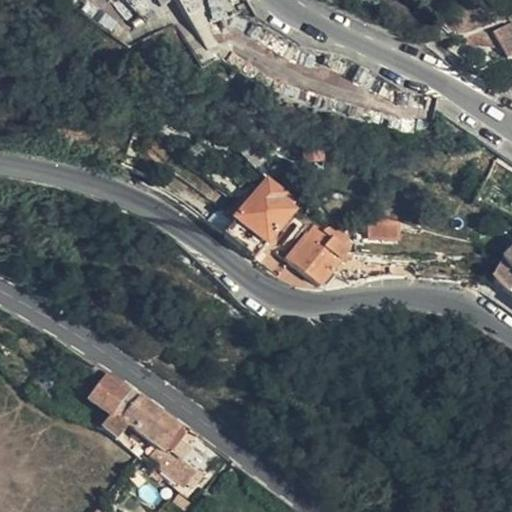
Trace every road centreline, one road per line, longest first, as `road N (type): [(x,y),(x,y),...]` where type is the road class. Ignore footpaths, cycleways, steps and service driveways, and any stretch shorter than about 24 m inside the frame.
road 1 (secondary): [(0,166),(134,200),(289,304),(403,294),(451,299),(511,335)]
road 2 (secondary): [(321,511),(249,451),(50,318),(0,295)]
road 3 (secondary): [(511,125),(455,88),(274,0)]
